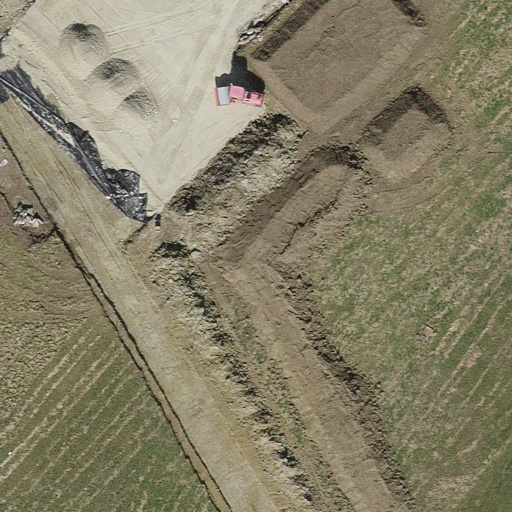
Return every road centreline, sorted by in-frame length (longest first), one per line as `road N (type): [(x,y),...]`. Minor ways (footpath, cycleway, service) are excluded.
road 1 (unknown): [(0,141),(171,438),(216,415),(272,511)]
road 2 (unknown): [(195,0),(0,113)]
